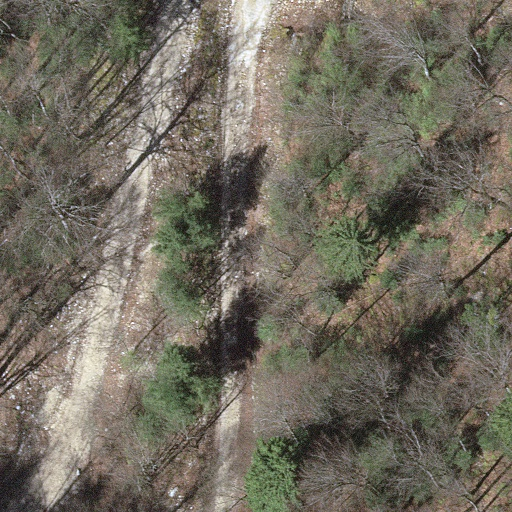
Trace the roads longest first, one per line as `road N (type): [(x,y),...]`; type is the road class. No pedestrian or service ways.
road 1 (track): [(9,511),(30,495),(92,405),(117,239),(173,0)]
road 2 (track): [(245,0),(222,178),(208,511)]
